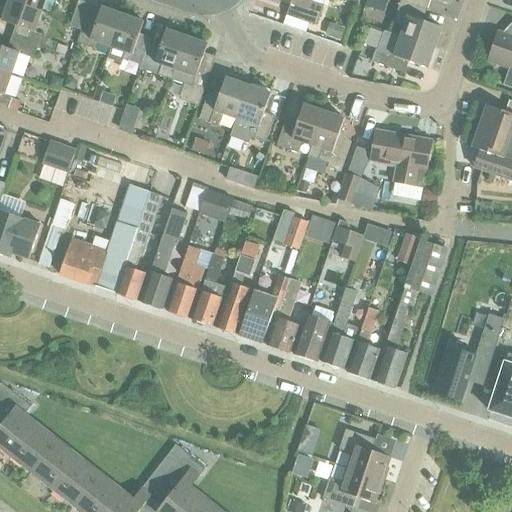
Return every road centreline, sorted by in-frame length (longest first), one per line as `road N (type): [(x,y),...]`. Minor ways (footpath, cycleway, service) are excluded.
road 1 (residential): [(450,185),(435,229),(400,224),(254,195),(0,117)]
road 2 (residential): [(428,419),(0,278)]
road 3 (residential): [(443,101),(364,93),(265,62),(237,34),(225,0)]
